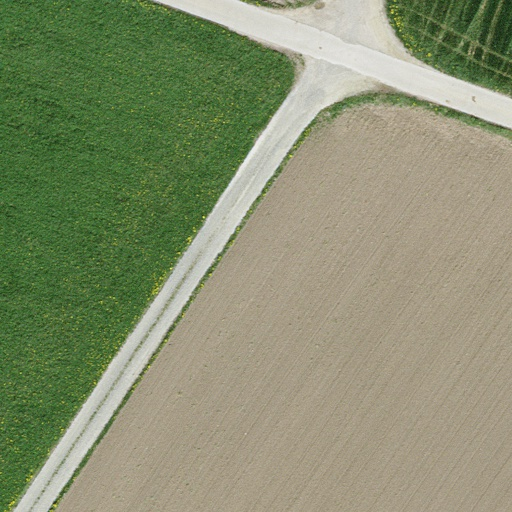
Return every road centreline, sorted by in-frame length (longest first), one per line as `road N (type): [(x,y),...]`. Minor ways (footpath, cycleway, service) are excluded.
road 1 (track): [(363,0),(336,71),(39,511)]
road 2 (track): [(511,132),(139,0)]
